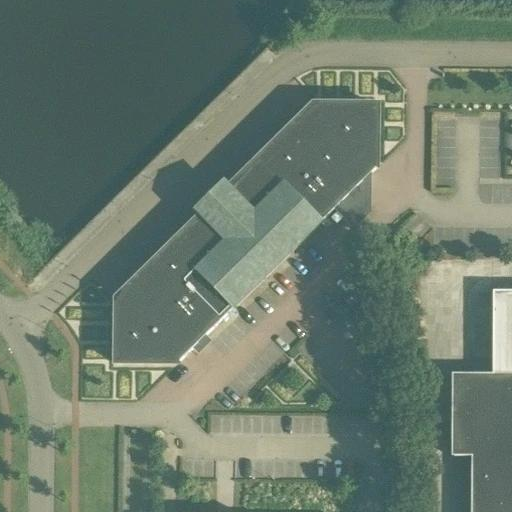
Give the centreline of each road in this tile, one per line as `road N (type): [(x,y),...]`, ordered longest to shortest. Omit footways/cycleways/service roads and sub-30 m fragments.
road 1 (unclassified): [(511,54),(313,53),(287,60),(16,336)]
road 2 (unclassified): [(39,511),(40,411),(16,336)]
